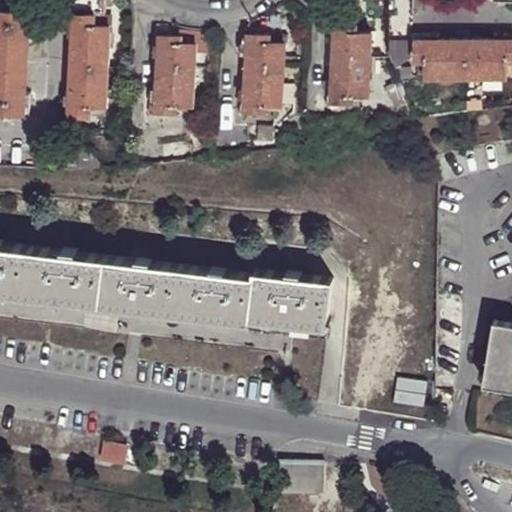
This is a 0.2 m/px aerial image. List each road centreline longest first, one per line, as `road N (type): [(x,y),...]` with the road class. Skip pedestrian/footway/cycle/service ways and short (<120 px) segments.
road 1 (unclassified): [(407,445),(0,385)]
road 2 (unclassified): [(0,138),(41,135),(52,121),(61,0)]
road 3 (unclassified): [(145,0),(144,146)]
road 4 (unclassified): [(511,511),(407,445)]
